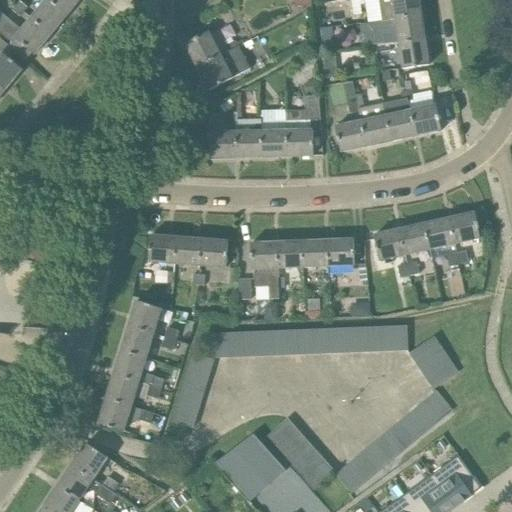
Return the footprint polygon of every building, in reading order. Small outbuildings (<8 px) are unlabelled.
[(67,16),(47,0),(46,0),(31,18),(52,35),(67,16)] [(47,0),(67,16),(80,0),(47,0)] [(417,0),(378,0),(379,2),(382,20),(395,19),(420,15),(417,0)] [(20,1),(16,5),(24,12),(27,7),(20,1)] [(20,16),(24,12),(16,5),(12,10),(20,16)] [(52,35),(31,18),(21,29),(1,13),(0,13),(0,32),(13,43),(15,40),(35,56),(52,35)] [(424,39),(420,15),(395,19),(382,20),(373,21),(377,47),(380,46),(389,45),(399,44),(399,43),(424,39)] [(186,46),(198,68),(238,47),(235,42),(227,46),(218,30),(209,35),(208,34),(186,46)] [(424,39),(399,43),(399,44),(402,69),(428,66),(424,39)] [(238,47),(198,68),(211,91),(250,69),(238,47)] [(326,77),(337,76),(335,52),(323,53),(326,77)] [(2,55),(0,57),(0,85),(6,90),(22,71),(2,55)] [(317,83),(306,84),(306,92),(317,92),(317,83)] [(409,102),(407,92),(401,94),(403,103),(409,102)] [(391,142),(386,117),(383,105),(364,109),(361,95),(355,96),(357,103),(359,113),(361,122),(362,122),(367,147),(391,142)] [(306,121),(320,121),(319,96),(305,97),(306,121)] [(221,107),(225,113),(234,108),(230,101),(221,107)] [(359,113),(357,103),(348,105),(350,115),(359,113)] [(436,107),(410,112),(416,137),(441,131),(436,107)] [(416,137),(410,112),(386,117),(391,142),(416,137)] [(362,122),(361,122),(336,127),(341,152),(367,147),(362,122)] [(312,130),(287,131),(287,157),(313,157),(312,130)] [(262,158),(261,131),(236,132),(237,159),(262,158)] [(287,157),(287,131),(261,131),(262,158),(287,157)] [(237,159),(236,132),(210,133),(211,159),(237,159)] [(449,220),(455,244),(464,242),(480,239),(474,214),(449,220)] [(455,244),(449,220),(425,225),(430,250),(455,244)] [(430,250),(425,225),(401,231),(406,255),(430,250)] [(406,255),(401,231),(375,236),(381,261),(406,255)] [(150,262),(175,264),(177,239),(151,237),(150,262)] [(177,239),(175,264),(200,266),(202,241),(177,239)] [(202,241),(200,266),(226,268),(228,243),(202,241)] [(354,241),(328,242),(329,267),(355,266),(354,241)] [(329,267),(328,242),(303,243),(304,268),(329,267)] [(304,268),(303,243),(278,244),(279,269),(304,268)] [(279,269),(278,244),(252,245),(253,272),(254,272),(255,287),(269,287),(269,299),(279,298),(279,269)] [(457,254),(459,265),(469,262),(466,252),(457,254)] [(459,265),(457,254),(447,256),(449,267),(459,265)] [(417,263),(407,265),(410,276),(419,274),(417,263)] [(367,281),(366,265),(359,265),(359,281),(367,281)] [(401,278),(410,276),(407,265),(398,267),(401,278)] [(251,300),(251,279),(239,279),(239,300),(251,300)] [(137,302),(129,327),(153,335),(161,310),(137,302)] [(278,321),(277,304),(269,304),(265,308),(265,322),(278,321)] [(370,317),(370,304),(350,304),(351,318),(370,317)] [(168,325),(165,336),(176,340),(179,329),(168,325)] [(122,351),(146,359),(153,335),(129,327),(122,351)] [(395,328),(396,351),(408,351),(407,327),(395,328)] [(369,329),(369,352),(383,352),(382,328),(369,329)] [(382,328),(383,352),(396,351),(395,328),(382,328)] [(343,330),(344,353),(357,353),(356,329),(343,330)] [(356,329),(357,353),(369,352),(369,329),(356,329)] [(317,331),(318,354),(331,354),(330,330),(317,331)] [(330,330),(331,354),(344,353),(343,330),(330,330)] [(291,332),(292,355),(305,355),(304,331),(291,332)] [(304,331),(305,355),(318,354),(317,331),(304,331)] [(265,333),(266,356),(279,356),(278,332),(265,333)] [(278,332),(279,356),(292,355),(291,332),(278,332)] [(238,334),(239,357),(253,357),(252,333),(238,334)] [(252,333),(253,357),(266,356),(265,333),(252,333)] [(227,358),(226,334),(214,335),(215,358),(227,358)] [(227,358),(239,357),(238,334),(226,334),(227,358)] [(176,340),(165,336),(162,345),(173,349),(176,340)] [(418,365),(442,349),(435,338),(410,355),(418,365)] [(418,365),(425,376),(449,359),(442,349),(418,365)] [(115,375),(161,390),(165,378),(142,371),(146,359),(122,351),(115,375)] [(189,368),(210,375),(214,362),(193,356),(189,368)] [(449,359),(425,376),(434,390),(458,373),(449,359)] [(205,388),(210,375),(189,368),(185,381),(205,388)] [(146,400),(147,396),(158,399),(161,390),(115,375),(107,399),(131,407),(134,397),(146,400)] [(205,388),(185,381),(181,395),(201,402),(205,388)] [(427,401),(442,419),(452,411),(437,393),(427,401)] [(201,402),(181,395),(177,409),(197,415),(201,402)] [(154,414),(131,407),(107,399),(100,425),(124,432),(127,420),(132,422),(140,421),(151,424),(154,414)] [(417,409),(432,427),(442,419),(427,401),(417,409)] [(197,415),(177,409),(173,422),(193,428),(197,415)] [(407,418),(422,436),(432,427),(417,409),(407,418)] [(398,426),(413,444),(422,436),(407,418),(398,426)] [(276,449),(297,431),(287,421),(267,438),(276,449)] [(388,434),(403,452),(413,444),(398,426),(388,434)] [(306,442),(297,431),(276,449),(286,460),(306,442)] [(378,442),(393,460),(403,452),(388,434),(378,442)] [(254,436),(216,464),(250,503),(287,472),(254,436)] [(306,442),(286,460),(295,470),(315,452),(306,442)] [(368,450),(383,468),(393,460),(378,442),(368,450)] [(87,444),(72,466),(93,480),(108,458),(87,444)] [(358,458),(373,476),(383,468),(368,450),(358,458)] [(315,452),(295,470),(305,481),(325,463),(315,452)] [(455,508),(482,489),(458,456),(431,476),(455,508)] [(358,458),(348,467),(363,485),(373,476),(358,458)] [(325,463),(305,481),(314,491),(334,473),(325,463)] [(419,463),(414,467),(419,474),(424,470),(419,463)] [(93,480),(72,466),(58,487),(79,501),(93,480)] [(363,485),(348,467),(337,476),(352,494),(363,485)] [(417,511),(449,511),(455,508),(431,476),(405,495),(417,511)] [(108,478),(103,485),(113,492),(118,484),(108,478)] [(117,495),(113,492),(103,485),(97,494),(110,504),(117,495)] [(79,501),(58,487),(44,509),(48,511),(72,511),(71,511),(79,501)] [(185,493),(178,498),(183,505),(190,500),(185,493)] [(381,511),(417,511),(405,495),(381,511)] [(177,499),(170,504),(175,511),(183,505),(177,499)] [(367,499),(361,504),(367,511),(368,511),(374,507),(367,499)]
